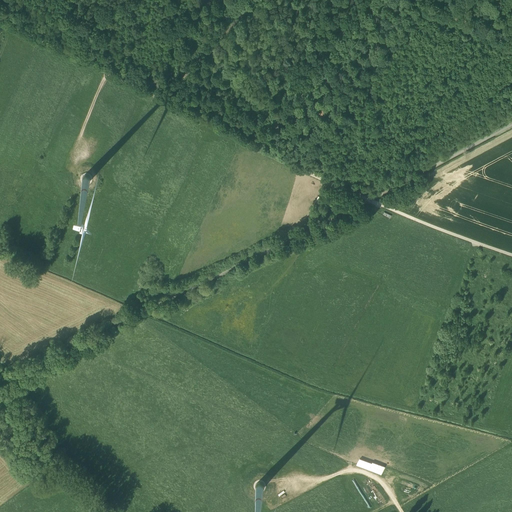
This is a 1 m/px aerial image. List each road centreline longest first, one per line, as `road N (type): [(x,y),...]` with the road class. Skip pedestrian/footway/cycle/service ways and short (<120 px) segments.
road 1 (track): [(511,256),(440,232),(0,19)]
road 2 (track): [(402,511),(381,479),(361,470),(293,494)]
